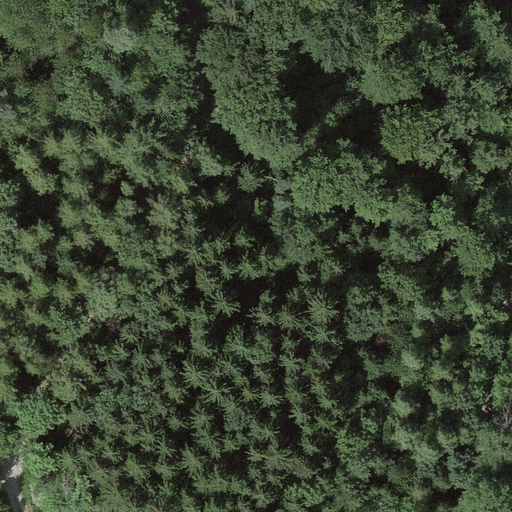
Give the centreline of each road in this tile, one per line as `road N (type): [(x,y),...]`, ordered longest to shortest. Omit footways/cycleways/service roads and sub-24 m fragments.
road 1 (track): [(192,0),(203,53),(179,169),(16,456),(13,511)]
road 2 (track): [(511,298),(469,511)]
